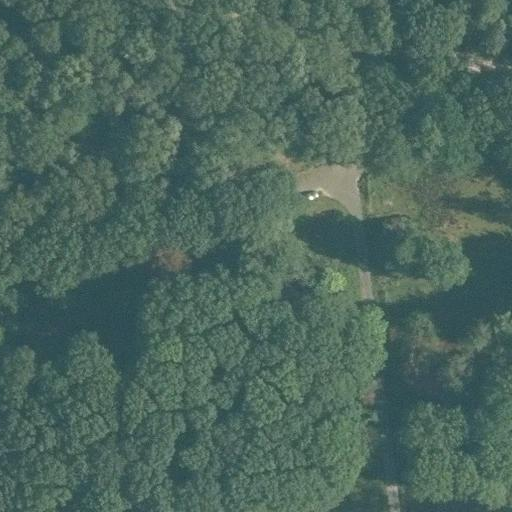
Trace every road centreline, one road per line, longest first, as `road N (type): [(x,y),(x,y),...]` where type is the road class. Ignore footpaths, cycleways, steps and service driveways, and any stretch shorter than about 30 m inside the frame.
road 1 (unknown): [(456,60),(357,155),(351,236),(392,511)]
road 2 (unclassified): [(511,73),(200,0)]
